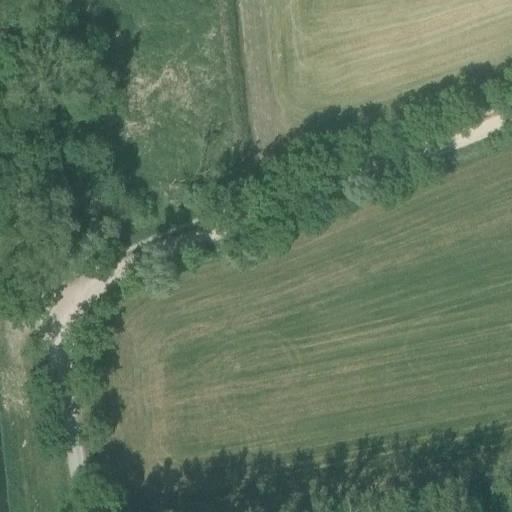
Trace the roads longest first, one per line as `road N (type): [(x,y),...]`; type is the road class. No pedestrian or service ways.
road 1 (track): [(51,309),(511,123)]
road 2 (track): [(51,309),(20,188),(0,27)]
road 3 (unclassified): [(84,511),(51,309)]
